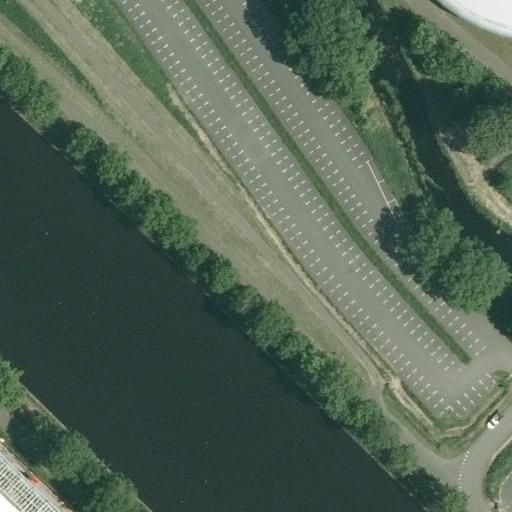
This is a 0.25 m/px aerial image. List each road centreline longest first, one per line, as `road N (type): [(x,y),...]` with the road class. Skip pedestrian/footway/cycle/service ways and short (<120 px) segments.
road 1 (track): [(366,399),(0,46)]
road 2 (unclassified): [(468,491),(366,399)]
road 3 (track): [(93,511),(0,419)]
